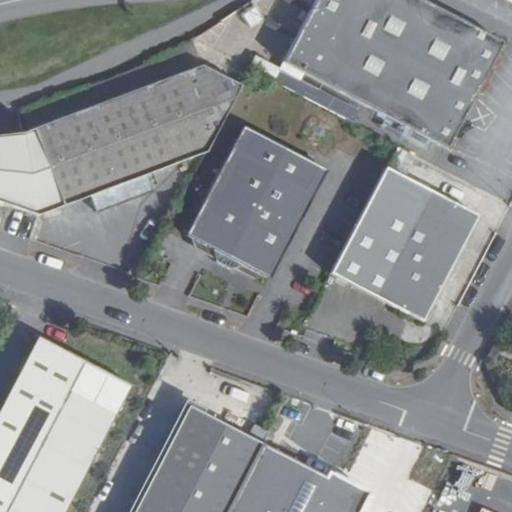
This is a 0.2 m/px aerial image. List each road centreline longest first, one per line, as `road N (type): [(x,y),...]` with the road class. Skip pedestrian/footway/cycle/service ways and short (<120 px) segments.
road 1 (unclassified): [(0,267),(436,421)]
road 2 (unknown): [(352,153),(249,354)]
road 3 (unknown): [(195,336),(101,511)]
road 4 (unclassified): [(511,267),(436,421)]
